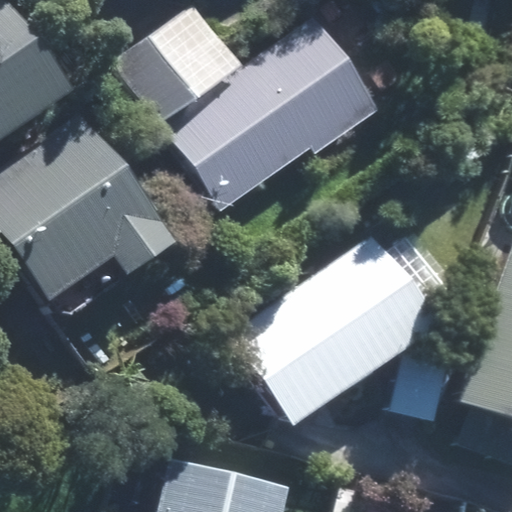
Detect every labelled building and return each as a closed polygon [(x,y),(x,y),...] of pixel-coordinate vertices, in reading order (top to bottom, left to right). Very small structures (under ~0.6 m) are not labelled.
[(7,14),(0,19),(0,141),(64,97),(7,14)] [(230,74),(154,125),(215,214),(307,151),(313,160),(377,117),(310,19),(230,74)] [(0,255),(33,302),(98,256),(113,277),(164,242),(75,117),(0,169),(0,255)] [(432,324),(421,309),(442,295),(392,227),(372,242),(366,233),(224,336),(290,427),(432,324)] [(511,238),(507,237),(451,404),(511,424),(511,238)] [(268,511),(274,487),(155,459),(142,511),(268,511)]
